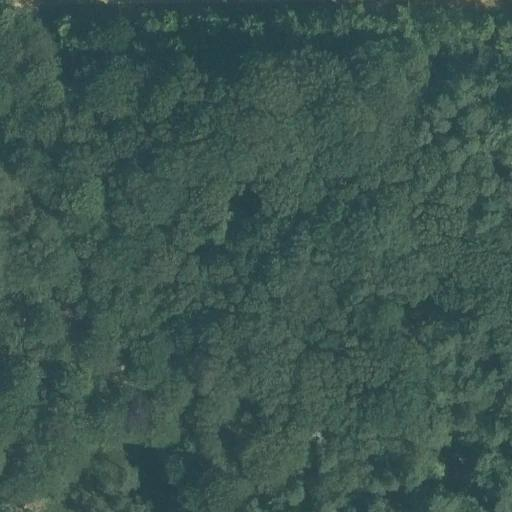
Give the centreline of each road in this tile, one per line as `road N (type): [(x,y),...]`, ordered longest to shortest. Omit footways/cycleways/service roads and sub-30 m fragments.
road 1 (track): [(41,1),(49,55),(165,340),(200,511)]
road 2 (track): [(163,0),(0,2)]
